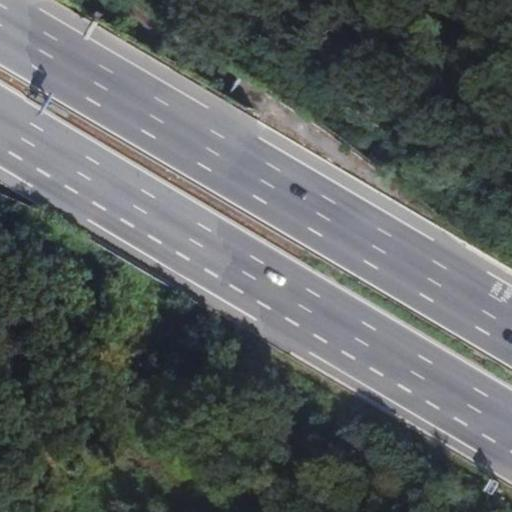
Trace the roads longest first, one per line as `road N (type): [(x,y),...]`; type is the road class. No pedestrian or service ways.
road 1 (motorway): [(0,121),(511,428)]
road 2 (motorway): [(511,327),(0,27)]
